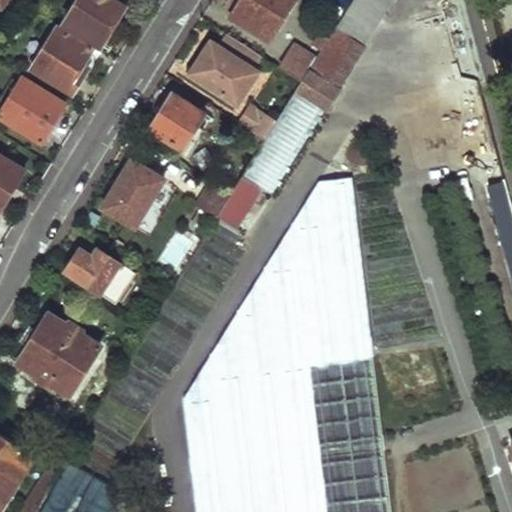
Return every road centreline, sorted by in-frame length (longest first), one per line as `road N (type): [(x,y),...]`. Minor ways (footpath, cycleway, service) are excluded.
road 1 (residential): [(183,0),(0,303)]
road 2 (residential): [(476,0),(511,129)]
